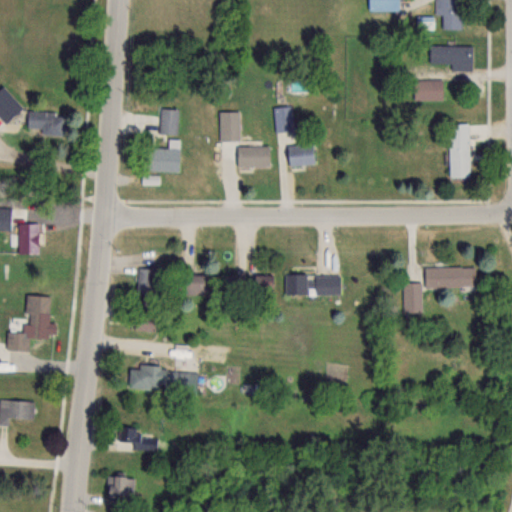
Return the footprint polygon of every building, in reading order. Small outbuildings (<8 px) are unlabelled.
[(397,10),(396,0),(366,0),(367,10),(397,10)] [(460,28),(461,0),(452,0),(451,0),(435,0),(435,14),(442,14),(441,28),(460,28)] [(472,63),(472,44),(428,44),(428,63),(472,63)] [(442,78),(412,78),(412,99),(442,99),(442,78)] [(0,87),(0,119),(3,122),(21,107),(3,85),(0,87)] [(274,105),(274,130),(291,130),(291,105),(274,105)] [(179,108),(159,107),(159,132),(178,133),(179,108)] [(219,110),(219,140),(239,140),(239,110),(219,110)] [(27,134),(61,134),(61,111),(27,111),(27,134)] [(168,146),(139,146),(139,170),(179,171),(180,139),(168,138),(168,146)] [(286,163),(314,163),(314,143),(286,143),(286,163)] [(235,165),(269,165),(269,145),(235,145),(235,165)] [(447,175),(467,175),(467,147),(447,147),(447,175)] [(0,229),(11,230),(11,207),(0,206),(0,229)] [(17,253),(39,253),(39,223),(17,223),(17,253)] [(475,266),(423,266),(423,286),(475,286),(475,266)] [(157,267),(137,267),(137,295),(157,295),(157,267)] [(247,273),(247,292),(271,292),(271,273),(247,273)] [(284,293),(306,293),(306,273),(284,273),(284,293)] [(313,294),(338,294),(338,274),(313,274),(313,294)] [(203,295),(203,275),(182,275),(182,295),(203,295)] [(403,282),(403,311),(420,311),(420,282),(403,282)] [(23,338),(48,339),(49,295),(24,294),(23,338)] [(132,330),(154,330),(154,315),(132,315),(132,330)] [(129,367),(127,387),(195,393),(197,370),(137,365),(137,368),(129,367)] [(0,424),(9,425),(9,417),(34,418),(35,401),(0,400),(0,424)] [(117,450),(146,450),(146,432),(137,432),(137,426),(117,426),(117,450)] [(104,498),(132,498),(132,476),(104,476),(104,498)]
